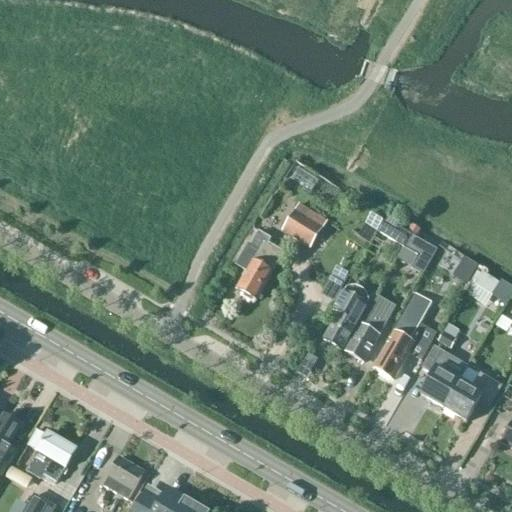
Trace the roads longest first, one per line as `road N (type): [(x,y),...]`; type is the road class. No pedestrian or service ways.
road 1 (unclassified): [(469,511),(0,236)]
road 2 (tertiary): [(340,511),(0,314)]
